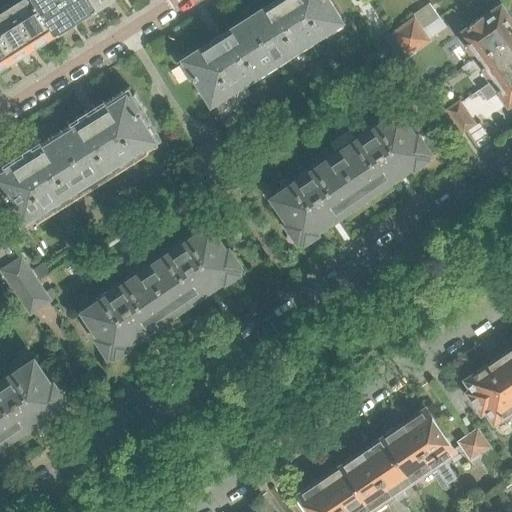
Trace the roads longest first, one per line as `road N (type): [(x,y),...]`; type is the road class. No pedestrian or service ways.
road 1 (residential): [(511,170),(58,476),(20,511)]
road 2 (residential): [(197,511),(511,301)]
road 3 (residential): [(0,113),(179,0)]
